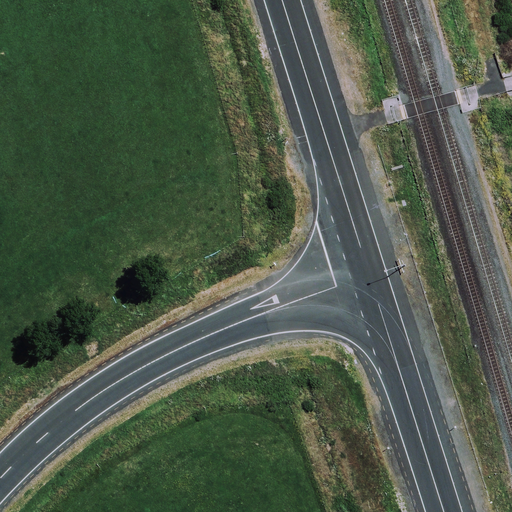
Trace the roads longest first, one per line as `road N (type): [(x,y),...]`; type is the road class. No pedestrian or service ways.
road 1 (unclassified): [(370,278),(201,335),(124,375),(45,429),(0,478)]
road 2 (unclassified): [(282,0),(370,278)]
road 3 (unclassified): [(440,511),(370,278)]
